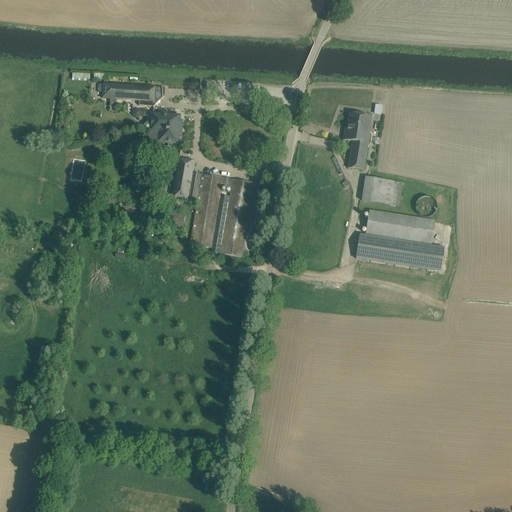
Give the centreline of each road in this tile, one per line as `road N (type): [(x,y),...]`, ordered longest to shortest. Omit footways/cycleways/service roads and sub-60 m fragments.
road 1 (unclassified): [(227,511),(301,85),(341,0)]
road 2 (unknown): [(285,174),(229,170),(201,156),(198,115),(215,101),(297,109)]
